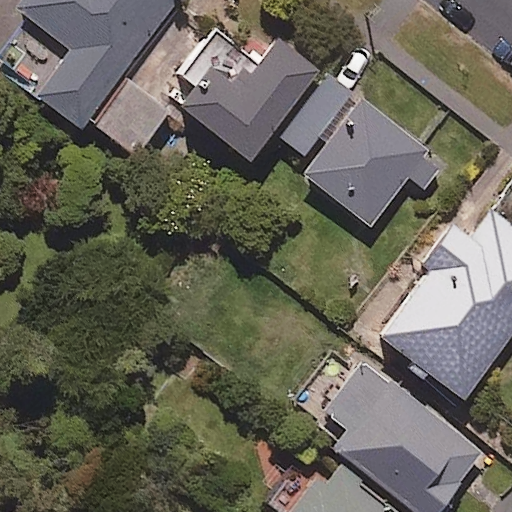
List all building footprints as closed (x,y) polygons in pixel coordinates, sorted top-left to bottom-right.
[(123,83),(185,0),(33,0),(19,19),(29,26),(0,64),(0,79),(80,139),(88,129),(135,164),(170,118),(123,83)] [(261,74),(208,33),(172,80),(197,99),(180,121),(249,174),(320,81),(279,50),(261,74)] [(353,98),(336,85),(287,152),(303,164),(353,98)] [(445,170),(365,104),(303,179),(368,234),(410,184),(424,195),(445,170)] [(511,319),(511,217),(490,201),(468,231),(448,215),(368,321),(459,390),(511,319)] [(479,446),(360,350),(320,400),(343,418),(330,433),(426,511),(479,446)] [(402,511),(329,453),(281,511),(402,511)]
